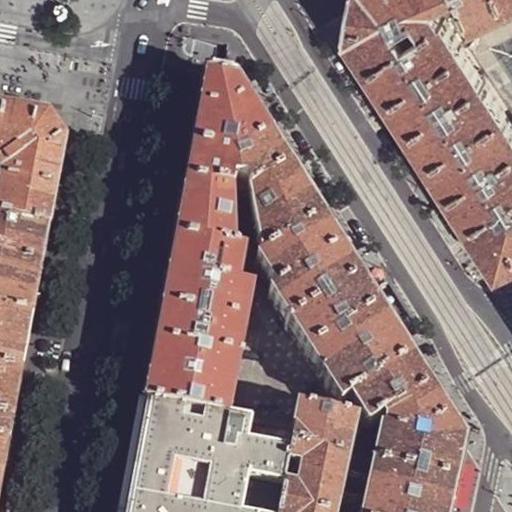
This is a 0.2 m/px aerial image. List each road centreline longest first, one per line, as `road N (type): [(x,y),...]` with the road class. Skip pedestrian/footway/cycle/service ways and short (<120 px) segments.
road 1 (tertiary): [(148,3),(239,17),(499,432)]
road 2 (trunk): [(35,511),(127,0)]
road 3 (secondary): [(56,511),(138,60)]
road 4 (tertiary): [(484,314),(283,0)]
road 5 (residential): [(0,33),(138,60)]
